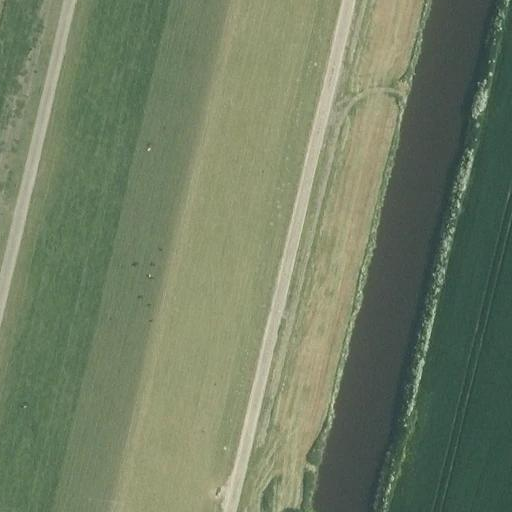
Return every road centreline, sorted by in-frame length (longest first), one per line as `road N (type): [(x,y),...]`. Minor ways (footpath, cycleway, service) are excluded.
road 1 (track): [(350,0),(232,511)]
road 2 (track): [(0,292),(68,0)]
